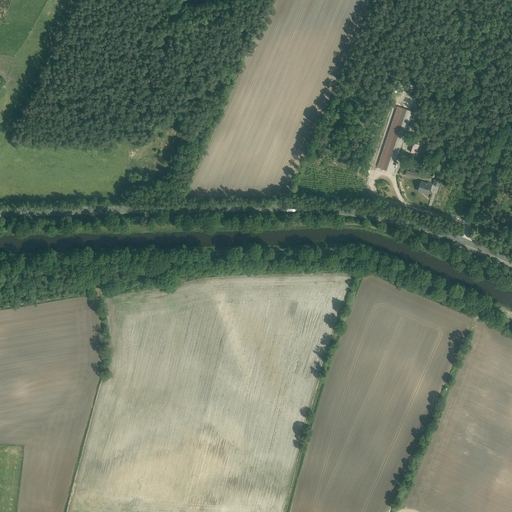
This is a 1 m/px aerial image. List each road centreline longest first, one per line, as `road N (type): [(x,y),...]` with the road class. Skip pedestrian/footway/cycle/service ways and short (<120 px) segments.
road 1 (tertiary): [(511,261),(439,232),(340,210),(0,212)]
road 2 (track): [(398,511),(473,324)]
